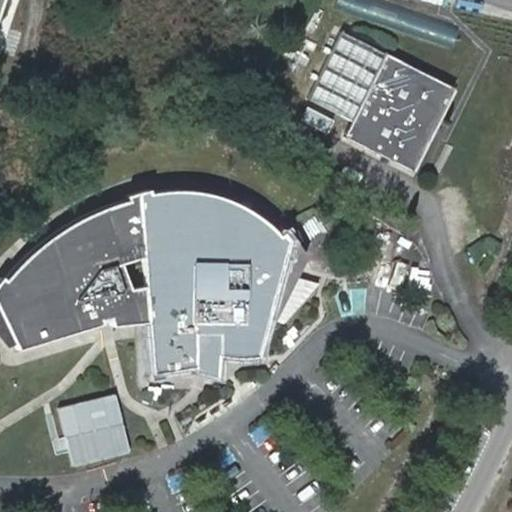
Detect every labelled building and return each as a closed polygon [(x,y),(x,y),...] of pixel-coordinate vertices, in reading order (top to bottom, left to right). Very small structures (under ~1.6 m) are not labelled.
[(451,82),(340,28),(308,92),(352,114),(345,130),(411,163),(451,82)] [(0,270),(0,309),(12,335),(16,343),(102,318),(101,315),(110,313),(111,320),(144,317),(150,368),(182,363),(189,362),(191,349),(212,349),(212,353),(251,353),(257,327),(284,235),(277,229),(274,231),(267,224),(261,218),(245,208),(224,196),(182,186),(163,187),(144,189),(144,186),(131,188),(119,190),(119,193),(104,198),(91,203),(77,209),(61,218),(44,231),(19,253),(3,273),(0,270)] [(0,333),(4,339),(12,335),(0,309),(0,333)] [(191,349),(189,362),(182,363),(183,369),(211,378),(212,353),(212,349),(191,349)] [(62,401),(70,461),(130,454),(122,394),(62,401)]
